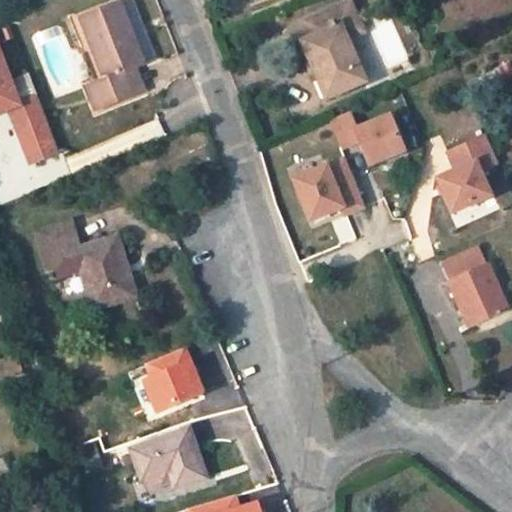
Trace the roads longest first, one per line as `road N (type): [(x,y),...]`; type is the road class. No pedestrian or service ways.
road 1 (residential): [(297,343),(259,213),(177,0)]
road 2 (residential): [(431,443),(327,354),(297,343)]
road 3 (residential): [(311,482),(297,343)]
road 4 (residential): [(311,482),(327,462),(365,441),(431,443)]
